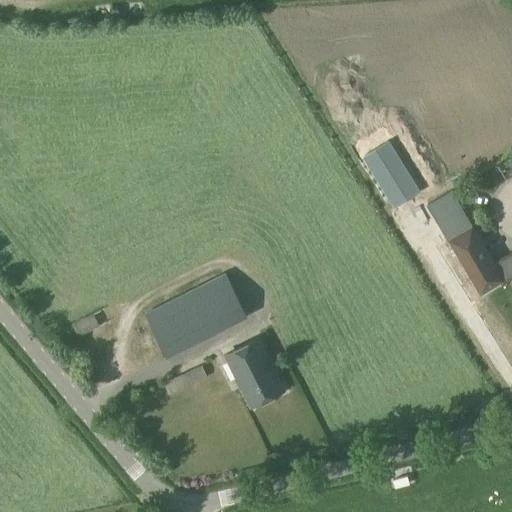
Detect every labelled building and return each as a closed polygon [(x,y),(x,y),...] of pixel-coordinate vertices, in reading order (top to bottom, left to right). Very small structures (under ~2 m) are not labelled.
[(420,189),(391,138),(367,152),(396,202),(420,189)] [(118,240),(220,198),(218,195),(233,189),(239,203),(196,220),(202,234),(261,210),(249,180),(237,151),(97,209),(113,249),(120,246),(118,240)] [(472,225),(449,239),(472,279),(495,266),(472,225)] [(72,232),(82,258),(95,253),(84,227),(72,232)] [(225,274),(191,290),(212,333),(216,331),(246,316),(225,274)] [(94,298),(65,309),(70,321),(99,310),(94,298)] [(258,339),(227,355),(252,405),(266,398),(270,400),(280,395),(280,391),(283,389),(258,339)] [(201,365),(182,373),(187,385),(206,377),(201,365)] [(207,395),(220,425),(243,415),(230,385),(207,395)] [(83,502),(54,509),(54,511),(82,511),(86,511),(83,502)]
